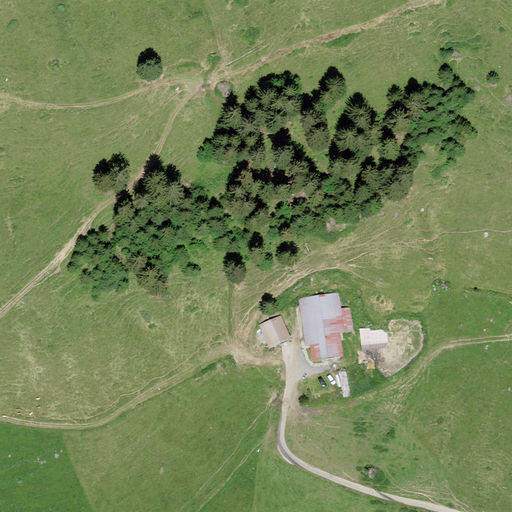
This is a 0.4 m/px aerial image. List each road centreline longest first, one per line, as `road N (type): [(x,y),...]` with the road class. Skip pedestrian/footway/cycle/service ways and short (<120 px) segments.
road 1 (track): [(0,94),(83,105),(179,77),(191,85),(141,177),(101,206),(0,311)]
road 2 (track): [(0,418),(89,426),(229,352),(291,365)]
road 3 (unclassified): [(291,365),(278,432),(286,459),(354,490),(439,511)]
road 4 (track): [(511,337),(441,344),(392,388),(365,399),(283,409)]
